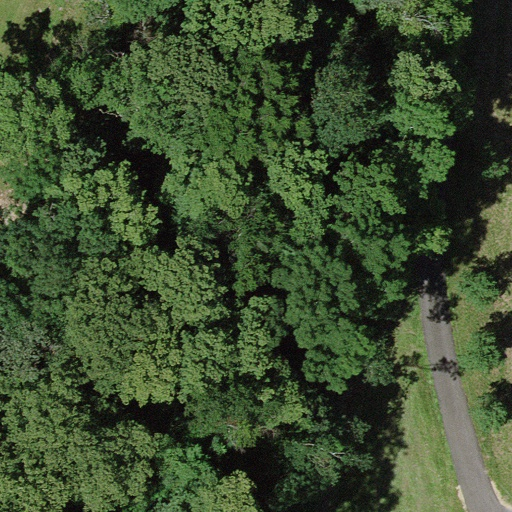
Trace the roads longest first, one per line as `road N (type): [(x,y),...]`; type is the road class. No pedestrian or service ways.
road 1 (unclassified): [(489,511),(456,424),(438,310),(438,177),(452,0)]
road 2 (track): [(57,0),(0,119)]
